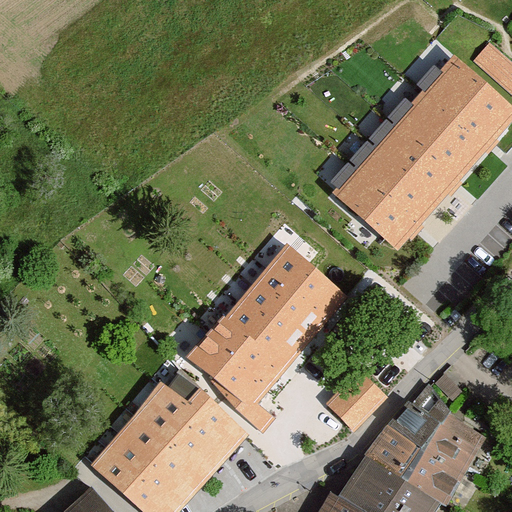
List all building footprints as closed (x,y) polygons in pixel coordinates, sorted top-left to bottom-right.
[(478,59),(511,88),(511,54),(495,40),(478,59)] [(405,254),(511,119),(511,102),(452,55),(415,101),(405,93),(327,192),(405,254)] [(461,234),(412,278),(444,314),(511,253),(511,243),(500,230),(476,251),(461,234)] [(349,297),(289,245),(193,355),(218,376),(213,382),(265,428),(274,418),(256,403),(277,379),(349,297)] [(358,430),(394,396),(367,368),(331,402),(358,430)] [(146,411),(97,466),(147,511),(163,511),(241,427),(202,392),(190,406),(169,387),(146,411)] [(393,426),(371,457),(444,503),(449,505),(487,438),(450,414),(452,411),(434,387),(418,405),(414,403),(393,426)] [(438,511),(444,503),(371,457),(344,499),(365,511),(438,511)] [(114,511),(95,490),(70,511),(114,511)] [(365,511),(344,499),(335,494),(324,511),(365,511)]
